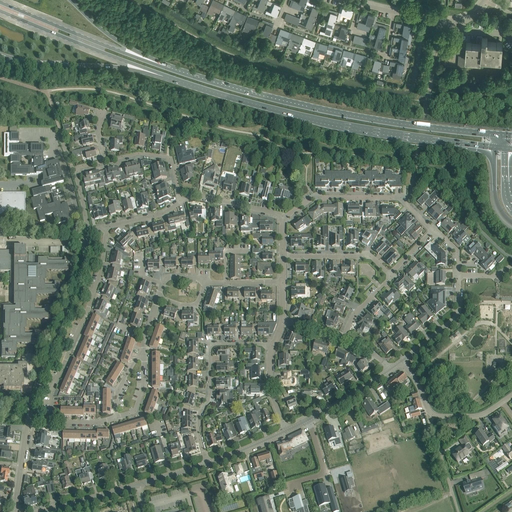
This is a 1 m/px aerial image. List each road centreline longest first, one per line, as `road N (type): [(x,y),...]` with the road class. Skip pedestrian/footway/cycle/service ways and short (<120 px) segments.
road 1 (secondary): [(502,135),(311,108),(162,66)]
road 2 (secondary): [(169,78),(318,120),(494,147)]
road 3 (residential): [(49,421),(54,382),(98,279),(105,227)]
road 4 (residential): [(27,421),(82,270),(87,231)]
road 5 (residential): [(206,464),(198,430),(209,348),(274,343)]
road 6 (secondary): [(0,10),(169,78)]
road 7 (secondary): [(162,66),(0,1)]
road 8 (residential): [(433,231),(401,198),(315,197),(283,219)]
road 9 (secondary): [(0,56),(169,78)]
road 10 (tertiary): [(46,511),(206,464)]
